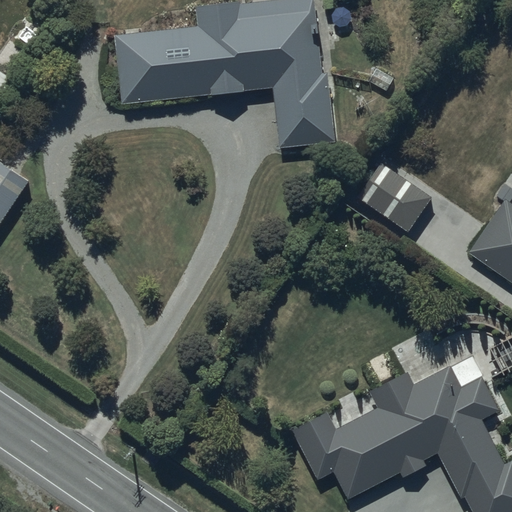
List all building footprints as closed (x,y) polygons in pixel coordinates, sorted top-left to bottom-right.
[(330,73),(322,74),(317,0),(258,0),(243,1),(243,0),(200,0),(198,0),(200,25),(118,30),(122,99),(276,90),(279,144),(334,141),(330,73)] [(17,79),(2,67),(0,69),(0,102),(17,79)] [(0,227),(32,178),(0,157),(0,227)] [(433,198),(385,167),(361,204),(409,234),(433,198)] [(511,200),(506,196),(468,251),(511,281),(511,200)] [(386,356),(366,365),(376,384),(395,375),(386,356)] [(330,411),(294,428),(319,479),(335,471),(348,498),(395,476),(397,480),(437,461),(434,455),(438,453),(459,496),(466,493),(475,511),(511,511),(511,460),(508,462),(487,420),(503,413),(485,375),(465,385),(453,361),(416,379),(411,369),(374,386),(384,408),(339,430),(330,411)]
